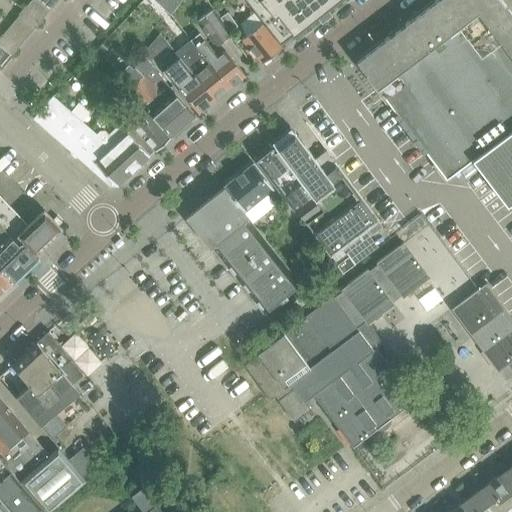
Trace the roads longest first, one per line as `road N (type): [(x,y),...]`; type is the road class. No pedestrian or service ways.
road 1 (residential): [(109,227),(390,0)]
road 2 (residential): [(109,227),(0,117)]
road 3 (residential): [(0,328),(109,227)]
road 4 (residential): [(397,511),(511,421)]
road 5 (residential): [(0,92),(88,0)]
